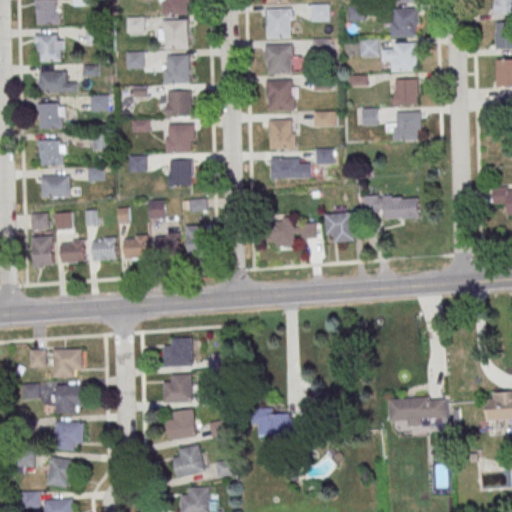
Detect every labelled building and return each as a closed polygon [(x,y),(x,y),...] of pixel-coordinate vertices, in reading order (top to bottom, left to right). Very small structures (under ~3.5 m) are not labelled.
[(59,25),(59,0),(37,0),(37,25),(59,25)] [(188,0),(161,0),(162,13),(188,13),(188,0)] [(511,0),(495,0),(495,13),(511,13),(511,0)] [(330,4),(311,4),(311,21),(330,21),(330,4)] [(366,21),(366,5),(349,5),(349,21),(366,21)] [(267,38),(291,37),(290,8),(267,9),(267,38)] [(392,36),(418,36),(418,8),(392,8),(392,36)] [(189,48),(189,20),(160,20),(160,48),(189,48)] [(511,21),(495,22),(495,48),(511,47),(511,21)] [(86,28),(86,43),(100,43),(100,28),(86,28)] [(64,33),(36,33),(36,61),(64,61),(64,33)] [(331,38),(314,38),(314,53),(331,53),(331,38)] [(379,38),(362,39),(362,55),(379,55),(379,38)] [(393,42),(393,49),(383,49),(383,61),(393,61),(393,71),(417,71),(417,42),(393,42)] [(269,73),(293,73),(292,44),(265,44),(266,62),(269,62),(269,73)] [(127,52),(127,68),(144,68),(144,52),(127,52)] [(190,83),(190,54),(164,54),(164,83),(190,83)] [(497,59),(511,58),(511,86),(497,87),(497,59)] [(39,92),(77,92),(77,82),(67,82),(67,71),(39,71),(39,92)] [(418,105),(418,79),(395,79),(395,105),(418,105)] [(270,109),(294,109),(293,80),(266,80),(267,98),(270,98),(270,109)] [(190,116),(190,90),(167,90),(167,116),(190,116)] [(91,111),(109,111),(109,95),(91,95),(91,111)] [(39,103),(39,128),(65,128),(65,103),(39,103)] [(378,124),(378,108),(363,108),(363,124),(378,124)] [(337,112),(314,112),(314,126),(337,126),(337,112)] [(388,140),(421,141),(421,112),(397,112),(397,122),(388,122),(388,140)] [(295,119),(270,119),(270,148),(295,148),(295,119)] [(193,123),(166,123),(166,151),(193,151),(193,123)] [(111,150),(111,133),(94,133),(94,150),(111,150)] [(66,165),(66,140),(40,140),(40,165),(66,165)] [(335,148),(316,148),(316,164),(335,164),(335,148)] [(130,170),(146,170),(146,155),(130,155),(130,170)] [(310,178),(310,157),(272,157),(272,178),(310,178)] [(169,186),(193,186),(193,160),(169,160),(169,186)] [(42,175),(42,197),(70,197),(70,175),(42,175)] [(506,215),(511,214),(511,187),(493,188),(493,204),(506,204),(506,215)] [(385,212),(385,220),(420,219),(419,194),(364,196),(364,212),(385,212)] [(190,199),(190,210),(206,211),(206,200),(190,199)] [(149,200),(150,218),(166,218),(166,200),(149,200)] [(335,236),(335,242),(355,242),(355,213),(327,213),(327,236),(335,236)] [(34,214),(34,227),(48,227),(48,214),(34,214)] [(272,219),(273,246),(296,245),(296,238),(317,237),(316,223),(295,224),(294,218),(272,219)] [(193,223),(185,250),(206,256),(213,228),(193,223)] [(157,255),(181,255),(181,234),(157,234),(157,255)] [(34,236),(34,267),(54,267),(54,236),(34,236)] [(149,236),(124,236),(124,258),(149,258),(149,236)] [(93,237),(93,260),(117,260),(117,237),(93,237)] [(62,263),(86,262),(85,240),(61,241),(62,263)] [(193,337),(171,337),(171,345),(165,345),(165,366),(193,366),(193,337)] [(46,367),(46,349),(31,349),(31,367),(46,367)] [(210,355),(212,369),(231,367),(229,353),(210,355)] [(193,375),(164,375),(164,401),(193,401),(193,375)] [(24,384),(24,398),(39,398),(39,384),(24,384)] [(84,413),(84,385),(55,385),(55,413),(84,413)] [(511,420),(511,390),(496,391),(496,398),(486,398),(487,422),(511,420)] [(447,396),(390,398),(391,424),(448,422),(447,396)] [(198,436),(193,408),(174,411),(175,419),(167,420),(170,440),(198,436)] [(256,411),(256,435),(303,435),(303,411),(256,411)] [(229,435),(228,420),(211,422),(212,436),(229,435)] [(75,450),(75,442),(84,442),(84,421),(56,421),(56,450),(75,450)] [(205,472),(199,445),(172,451),(178,478),(205,472)] [(48,485),(73,487),(75,459),(51,457),(48,485)] [(218,477),(236,474),(234,459),(216,462),(218,477)] [(221,511),(221,508),(210,508),(210,487),(182,487),(182,511),(221,511)] [(23,507),(40,507),(40,492),(23,492),(23,507)] [(46,499),(46,511),(73,511),(74,499),(46,499)]
